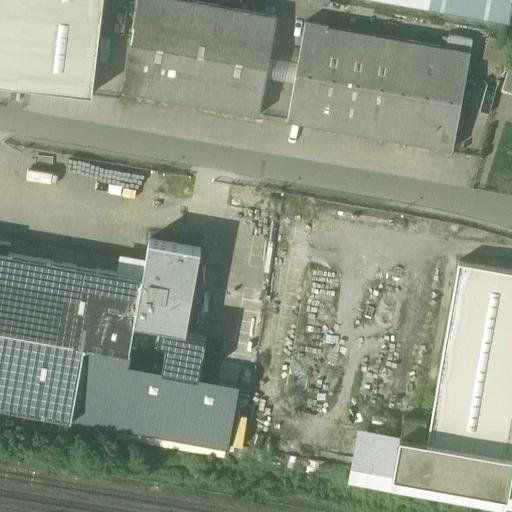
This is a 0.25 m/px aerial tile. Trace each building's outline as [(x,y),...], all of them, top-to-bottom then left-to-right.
[(0,0),(0,84),(90,96),(101,0),(0,0)] [(277,17),(184,0),(138,0),(122,91),(259,116),(277,17)] [(511,6),(511,0),(381,0),(510,22),(511,6)] [(449,48),(305,22),(288,120),(455,150),(475,39),(451,34),(449,48)] [(511,47),(511,42),(490,36),(483,58),(506,65),(511,47)] [(511,67),(509,66),(502,91),(511,94),(511,67)] [(379,221),(361,218),(360,223),(331,218),(326,247),(373,255),(379,221)] [(200,250),(148,241),(142,277),(133,324),(160,328),(186,333),(200,250)] [(142,277),(0,251),(0,408),(69,420),(76,383),(83,345),(127,353),(128,353),(133,324),(142,277)] [(186,333),(160,328),(158,342),(168,344),(163,372),(199,378),(206,336),(186,333)] [(127,353),(83,345),(76,383),(120,391),(127,353)] [(427,422),(404,418),(393,477),(508,497),(508,495),(511,472),(511,457),(506,456),(423,441),(427,422)] [(394,437),(380,434),(379,444),(392,446),(394,437)] [(389,466),(375,463),(373,473),(387,475),(389,466)]
